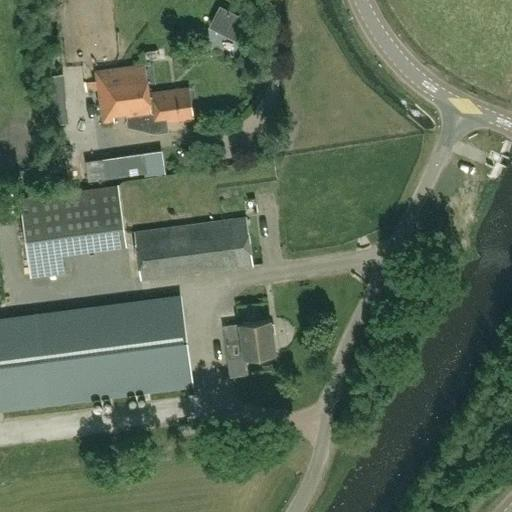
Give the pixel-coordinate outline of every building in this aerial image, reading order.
[(156,132),(158,122),(193,117),(189,87),(148,93),(144,63),(95,70),(103,123),(114,121),(114,116),(126,114),(128,126),(156,132)] [(46,75),(50,125),(64,124),(60,74),(46,75)] [(119,184),(20,196),(31,275),(71,270),(68,251),(127,243),(126,233),(119,184)] [(141,279),(252,264),(246,216),(135,231),(141,279)] [(0,406),(190,381),(179,298),(0,321),(0,406)] [(270,319),(223,325),(225,343),(242,341),(244,356),(274,351),(270,319)] [(188,424),(180,425),(181,433),(189,431),(188,424)]
